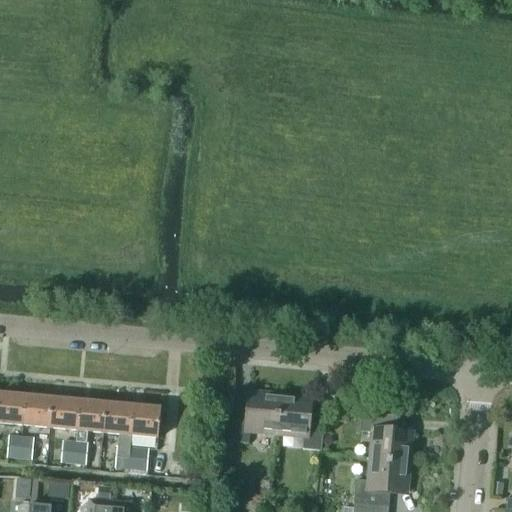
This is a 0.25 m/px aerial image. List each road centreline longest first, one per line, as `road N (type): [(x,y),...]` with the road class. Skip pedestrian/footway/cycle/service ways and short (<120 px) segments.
road 1 (tertiary): [(479,374),(0,326)]
road 2 (residential): [(467,511),(479,374)]
